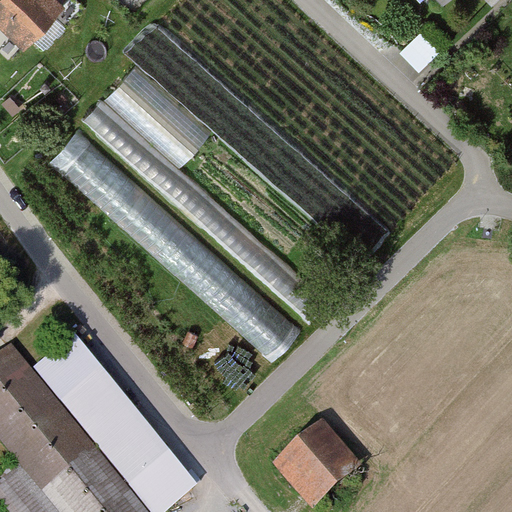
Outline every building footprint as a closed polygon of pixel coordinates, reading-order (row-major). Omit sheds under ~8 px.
[(62,9),(53,0),(0,0),(0,1),(0,22),(25,46),(32,38),(44,50),(66,27),(54,16),(62,9)] [(422,68),(443,47),(424,29),(403,49),(422,68)] [(138,61),(89,117),(225,236),(239,220),(181,169),(216,129),(138,61)] [(81,127),(54,156),(275,357),(302,327),(81,127)] [(146,511),(11,345),(0,353),(0,445),(53,511),(146,511)] [(315,511),(364,468),(322,421),(272,467),(312,511),(315,511)]
